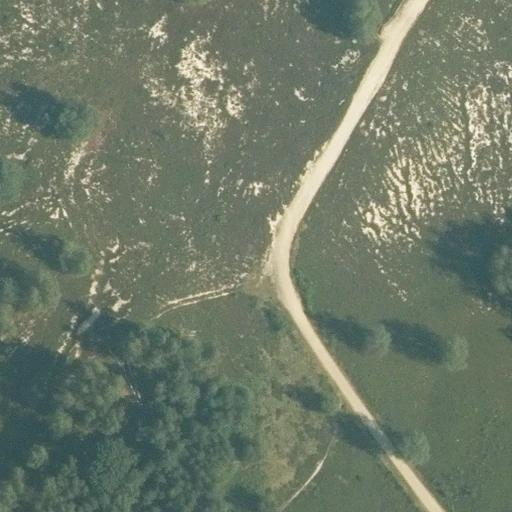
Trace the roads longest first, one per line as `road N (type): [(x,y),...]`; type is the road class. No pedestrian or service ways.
road 1 (track): [(349,394),(267,258),(416,0)]
road 2 (track): [(437,511),(349,394)]
